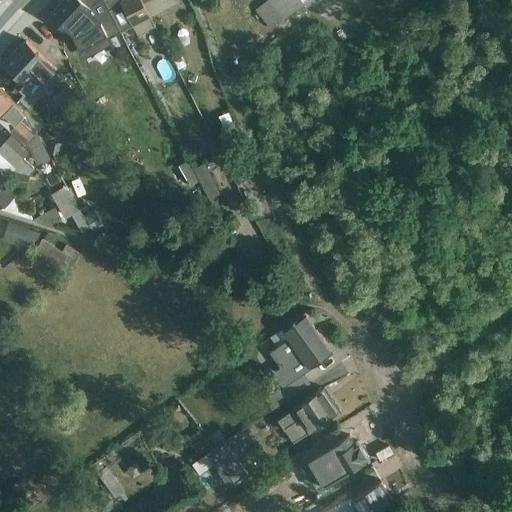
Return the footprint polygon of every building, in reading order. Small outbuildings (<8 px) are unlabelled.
[(64,37),(80,51),(91,41),(83,34),(93,21),(96,24),(100,18),(106,22),(111,16),(104,2),(106,1),(104,0),(63,0),(49,16),(68,33),(64,37)] [(155,27),(150,17),(141,0),(104,0),(106,1),(122,32),(134,25),(138,35),(155,27)] [(141,0),(150,17),(180,1),(179,0),(141,0)] [(304,4),(300,0),(267,0),(257,8),(263,15),(253,23),(258,30),(268,23),(273,28),(304,4)] [(225,63),(261,47),(245,13),(210,29),(225,63)] [(47,122),(31,107),(51,85),(54,87),(62,78),(53,71),(56,69),(26,41),(3,65),(25,84),(19,90),(23,94),(19,98),(28,107),(24,113),(36,133),(47,122)] [(135,66),(116,70),(120,87),(139,83),(135,66)] [(24,113),(20,106),(0,87),(0,129),(1,130),(4,125),(13,133),(0,147),(0,153),(18,171),(14,175),(10,186),(26,189),(30,176),(28,175),(34,169),(24,159),(31,151),(37,164),(50,158),(36,133),(24,113)] [(58,122),(69,113),(61,104),(50,113),(58,122)] [(0,169),(8,180),(14,175),(18,171),(0,153),(0,169)] [(200,180),(194,169),(188,161),(181,165),(191,186),(200,180)] [(218,187),(205,162),(194,169),(200,180),(207,194),(218,187)] [(10,186),(8,182),(0,190),(0,204),(3,207),(2,210),(33,219),(10,186)] [(66,185),(52,193),(66,217),(72,214),(82,231),(89,227),(66,185)] [(55,207),(33,219),(56,226),(63,218),(55,207)] [(40,232),(8,222),(2,241),(24,247),(24,245),(30,246),(38,239),(40,232)] [(63,252),(43,239),(33,253),(67,275),(81,255),(67,246),(63,252)] [(333,353),(305,313),(279,331),(287,341),(270,354),(280,367),(273,373),(282,388),(333,353)] [(223,381),(210,392),(236,424),(249,413),(223,381)] [(293,442),(340,411),(325,388),(279,420),(293,442)] [(210,443),(200,429),(187,439),(197,453),(210,443)] [(341,477),(369,459),(358,440),(344,448),(340,442),(307,462),(313,471),(317,467),(327,484),(328,484),(331,489),(344,481),(341,477)] [(248,474),(226,441),(192,463),(200,474),(213,465),(227,486),(235,481),(236,482),(248,474)] [(291,489),(287,491),(296,506),(301,504),(304,509),(322,497),(320,495),(324,493),(319,484),(315,486),(295,456),(276,470),(282,480),(285,479),(291,489)] [(92,467),(115,497),(133,484),(120,465),(111,472),(107,466),(105,468),(100,461),(92,467)] [(11,495),(7,498),(13,505),(14,505),(18,509),(37,495),(33,491),(35,489),(30,482),(20,481),(13,487),(11,495)] [(263,486),(259,481),(223,505),(227,511),(264,511),(257,501),(253,503),(252,501),(273,487),(269,482),(263,486)] [(374,511),(393,501),(382,481),(329,511),(374,511)] [(268,503),(273,511),(278,511),(290,505),(283,494),(268,503)]
